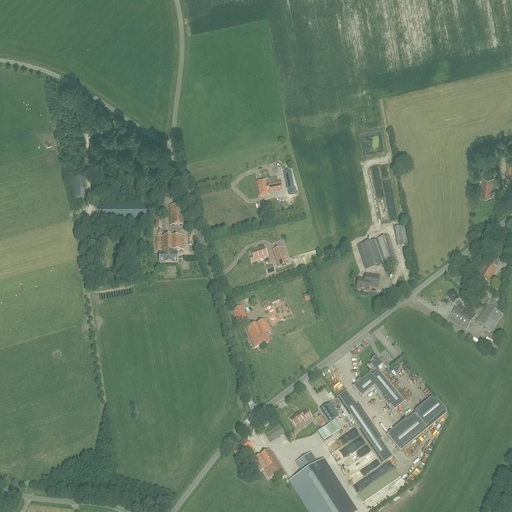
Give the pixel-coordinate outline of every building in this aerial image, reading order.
[(165,159),(159,158),(157,166),(163,168),(165,159)] [(291,171),(284,172),(287,189),(288,189),(292,188),(294,188),(291,171)] [(480,196),(491,197),(492,190),(492,185),(493,185),(493,179),(486,178),(483,178),(482,184),(481,188),(480,188),(480,196)] [(266,191),(269,191),(269,193),(282,190),(280,181),(267,183),(268,186),(266,187),(264,181),(257,182),(259,196),(267,194),(266,191)] [(267,203),(271,211),(279,208),(275,199),(267,203)] [(148,215),(148,203),(102,203),(102,215),(148,215)] [(170,226),(184,225),(183,205),(169,206),(170,226)] [(403,226),(394,228),(397,247),(407,245),(403,226)] [(388,235),(357,246),(365,270),(396,259),(388,235)] [(176,250),(184,250),(183,236),(161,237),(156,237),(155,242),(161,242),(161,253),(159,253),(159,264),(177,263),(177,253),(176,253),(176,250)] [(267,257),(264,247),(251,252),(253,258),(250,259),(252,263),(257,261),(257,260),(267,257)] [(280,267),(288,264),(282,248),(273,251),(276,259),(277,259),(280,267)] [(488,281),(496,269),(488,264),(480,277),(488,281)] [(380,276),(366,274),(365,279),(358,278),(356,290),(368,292),(369,287),(378,288),(380,276)] [(466,331),(476,315),(462,306),(464,305),(459,300),(460,299),(454,292),(448,297),(451,301),(450,301),(452,304),(453,303),(453,304),(454,304),(457,307),(449,320),(466,331)] [(491,305),(501,312),(503,309),(500,308),(502,306),(494,301),(491,305)] [(492,332),(503,315),(488,305),(477,322),(492,332)] [(238,323),(247,319),(242,307),(233,310),(238,323)] [(285,309),(266,317),(269,323),(288,315),(285,309)] [(264,335),(270,333),(265,320),(246,328),(254,348),(267,342),(264,335)] [(372,370),(368,373),(371,376),(379,370),(378,369),(383,365),(386,368),(389,365),(382,357),(379,359),(376,356),(370,361),(371,362),(368,365),(372,370)] [(371,376),(368,373),(368,372),(352,386),(362,398),(374,388),(393,411),(405,401),(379,370),(371,376)] [(410,386),(412,383),(401,373),(399,376),(410,386)] [(427,400),(429,402),(432,400),(430,398),(433,395),(428,388),(424,391),(428,396),(424,399),(425,402),(427,400)] [(337,398),(382,464),(393,456),(357,403),(346,390),(337,398)] [(329,403),(320,409),(329,422),(338,416),(329,403)] [(434,403),(429,406),(431,409),(435,407),(438,414),(443,411),(439,403),(435,405),(434,403)] [(304,421),(311,416),(306,410),(301,414),(299,412),(290,419),(295,426),(303,420),(304,421)] [(400,451),(427,429),(414,412),(386,435),(400,451)] [(316,419),(321,426),(326,423),(320,416),(316,419)] [(339,429),(334,421),(318,432),(323,440),(339,429)] [(278,424),(264,433),(270,443),(284,433),(278,424)] [(240,461),(254,448),(244,438),(231,450),(240,461)] [(281,479),(286,476),(270,450),(251,462),(258,473),(264,469),(269,479),(277,473),(281,479)] [(317,464),(314,459),(310,457),(306,457),(301,460),(299,464),(300,468),(303,473),(290,481),(309,511),(355,511),(323,460),(317,464)]
